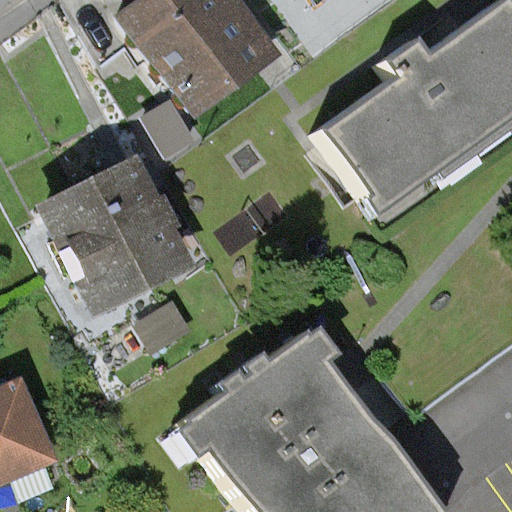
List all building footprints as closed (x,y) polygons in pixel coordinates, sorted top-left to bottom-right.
[(140,0),(113,20),(183,117),(254,65),(206,0),(140,0)] [(381,84),(308,137),(368,220),(424,179),(429,186),(504,131),(499,124),(511,114),(511,27),(494,3),(415,61),(408,51),(403,45),(370,69),(381,84)] [(162,110),(140,122),(160,157),(182,144),(162,110)] [(118,178),(39,217),(86,310),(179,264),(149,206),(135,213),(118,178)] [(166,308),(134,327),(149,352),(181,332),(166,308)] [(295,339),(172,429),(233,511),(420,511),(341,403),(295,339)] [(8,390),(0,393),(0,481),(40,464),(8,390)]
